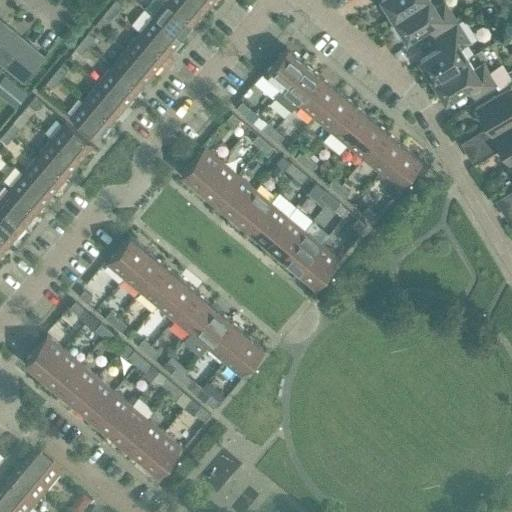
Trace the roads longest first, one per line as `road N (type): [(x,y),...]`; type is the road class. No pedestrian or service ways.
road 1 (residential): [(0,325),(106,197),(132,196),(143,180),(139,157),(272,0)]
road 2 (residential): [(511,263),(415,91),(305,0)]
road 3 (residential): [(129,511),(5,410)]
